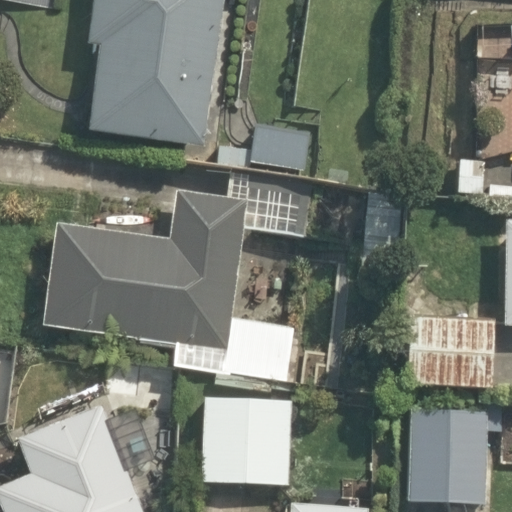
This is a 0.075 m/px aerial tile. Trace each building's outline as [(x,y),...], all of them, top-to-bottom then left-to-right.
[(58,0),(0,0),(0,3),(57,11),(58,0)] [(225,0),(91,0),(85,51),(99,53),(87,138),(205,155),(225,0)] [(311,137),(253,130),(248,169),(306,177),(311,137)] [(485,167),(459,165),(456,199),(482,201),(485,167)] [(307,189),(247,181),(244,204),(240,234),(301,242),(307,189)] [(229,325),(240,234),(244,204),(175,194),(169,246),(56,229),(41,333),(138,346),(139,350),(174,355),(172,373),(229,382),(229,379),(288,388),(294,334),(229,325)] [(511,225),(502,226),(503,333),(511,333),(511,225)] [(492,395),(495,326),(410,323),(407,391),(492,395)] [(292,407),(204,404),(200,490),(290,492),(292,407)] [(498,434),(499,414),(411,410),(407,508),(484,511),(487,433),(498,434)] [(140,511),(98,413),(15,446),(30,482),(0,494),(0,511),(140,511)]
